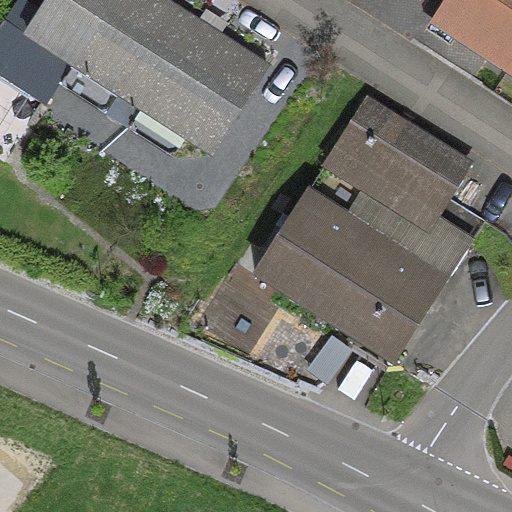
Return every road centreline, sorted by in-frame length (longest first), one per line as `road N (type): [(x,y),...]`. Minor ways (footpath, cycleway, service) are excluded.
road 1 (primary): [(0,307),(409,476)]
road 2 (residential): [(285,0),(511,141)]
road 3 (residential): [(409,476),(511,339)]
